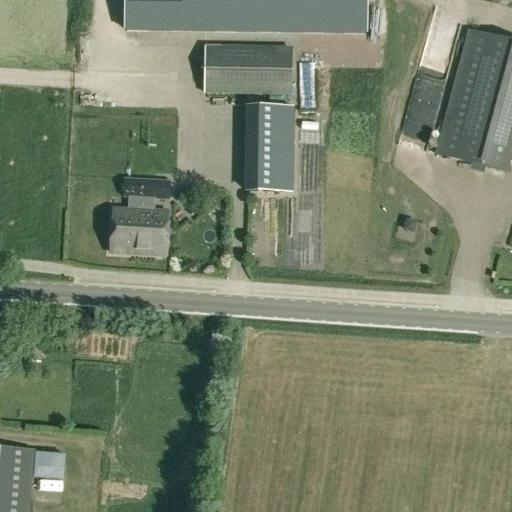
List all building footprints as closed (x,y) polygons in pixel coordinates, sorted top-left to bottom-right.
[(364,0),(125,0),(126,31),(364,34),(364,0)] [(511,148),(511,44),(468,33),(435,155),(505,174),(511,148)] [(292,48),(203,47),(202,94),(290,96),(292,48)] [(92,74),(91,91),(103,91),(103,74),(92,74)] [(290,114),(248,114),(246,198),(255,198),(292,198),(294,114),(290,114)] [(113,209),(110,253),(166,257),(168,212),(151,212),(152,199),(169,200),(170,183),(125,180),(124,198),(132,198),(131,210),(113,209)] [(0,511),(28,511),(33,452),(0,449),(0,511)] [(43,466),(41,477),(65,481),(67,469),(43,466)]
